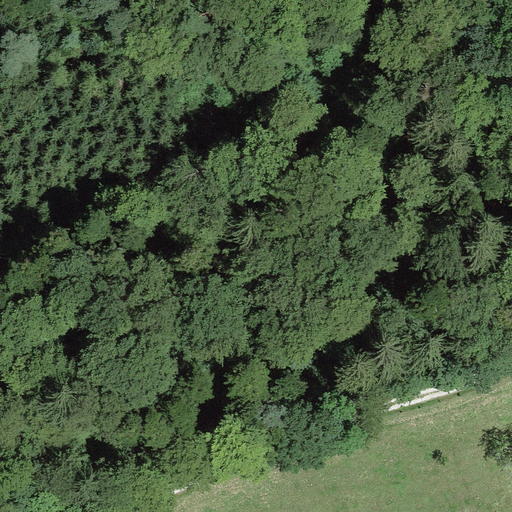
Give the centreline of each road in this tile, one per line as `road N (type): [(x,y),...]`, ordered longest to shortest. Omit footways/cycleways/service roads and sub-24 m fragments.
road 1 (track): [(0,403),(326,354),(511,300)]
road 2 (track): [(119,511),(355,411),(511,361)]
